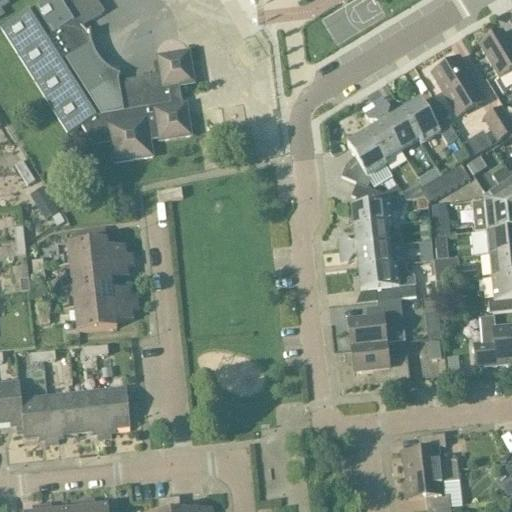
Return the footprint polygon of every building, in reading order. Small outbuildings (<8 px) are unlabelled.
[(46,0),(0,28),(0,31),(66,135),(79,127),(93,147),(105,139),(109,163),(148,158),(145,139),(154,137),(155,141),(187,136),(184,115),(183,104),(173,106),(172,97),(177,96),(176,86),(180,85),(191,84),(186,52),(176,54),(155,57),(158,76),(124,81),(125,84),(124,84),(118,85),(118,81),(119,78),(120,78),(120,77),(119,77),(119,76),(118,76),(117,76),(116,75),(115,75),(114,74),(113,74),(113,73),(112,73),(111,73),(110,72),(109,71),(108,71),(108,70),(107,70),(106,69),(105,68),(104,68),(104,67),(103,66),(102,65),(101,64),(100,63),(99,62),(99,61),(98,61),(98,60),(97,59),(97,58),(96,57),(96,56),(95,56),(95,55),(95,54),(94,53),(94,52),(93,51),(93,50),(92,49),(92,48),(92,47),(92,46),(91,45),(91,44),(91,43),(91,42),(91,41),(91,40),(91,39),(90,38),(90,37),(90,36),(90,35),(90,34),(90,33),(91,32),(89,32),(89,33),(85,32),(81,26),(103,13),(94,0),(46,0)] [(210,0),(228,36),(247,26),(234,0),(210,0)] [(0,4),(0,9),(1,11),(9,5),(6,1),(0,4)] [(511,49),(502,34),(478,48),(498,82),(511,73),(511,49)] [(440,67),(438,73),(432,77),(457,119),(484,103),(458,61),(452,64),(446,63),(440,67)] [(403,114),(423,146),(440,136),(447,147),(457,141),(438,109),(428,115),(420,103),(403,114)] [(386,105),(376,111),(402,153),(418,144),(420,148),(423,146),(403,114),(389,122),(388,119),(390,111),(386,105)] [(497,146),(511,136),(511,126),(502,110),(482,122),(497,146)] [(378,129),(367,136),(384,164),(402,153),(376,111),(364,118),(368,124),(376,126),(378,129)] [(483,133),(462,145),(471,160),(492,147),(483,133)] [(341,180),(356,187),(367,191),(369,185),(366,180),(387,168),(384,164),(367,136),(347,148),(354,159),(351,168),(346,166),(342,178),(341,180)] [(21,163),(14,168),(21,178),(28,174),(22,163),(21,163)] [(454,172),(462,186),(470,182),(461,168),(454,172)] [(511,181),(505,171),(492,180),(499,191),(486,199),(511,210),(511,181)] [(454,172),(447,176),(455,191),(462,186),(454,172)] [(28,174),(21,178),(28,188),(35,184),(28,174)] [(447,176),(440,180),(449,195),(455,191),(447,176)] [(418,181),(420,184),(424,190),(426,189),(431,186),(426,177),(418,181)] [(440,180),(433,184),(442,199),(449,195),(440,180)] [(431,186),(426,189),(435,203),(442,199),(433,184),(431,186)] [(351,210),(354,232),(391,228),(388,200),(367,191),(356,187),(350,200),(361,204),(362,209),(351,210)] [(30,196),(39,211),(51,203),(42,189),(30,196)] [(428,207),(435,203),(426,189),(424,190),(419,193),(428,207)] [(181,191),(157,195),(159,205),(183,201),(181,191)] [(511,230),(511,214),(483,201),(486,233),(511,230)] [(58,213),(51,203),(39,211),(45,221),(58,213)] [(53,220),(58,228),(64,224),(59,216),(53,220)] [(338,242),(340,254),(389,249),(387,229),(392,228),(391,228),(354,232),(355,246),(352,246),(345,241),(338,242)] [(511,230),(486,233),(489,258),(511,255),(511,230)] [(24,243),(23,231),(14,231),(16,244),(24,243)] [(61,284),(62,294),(112,288),(112,282),(130,280),(128,271),(135,270),(133,257),(127,258),(126,248),(108,250),(108,243),(107,243),(105,231),(75,234),(76,247),(57,249),(59,262),(64,261),(65,272),(66,283),(61,284)] [(16,244),(17,256),(26,255),(24,243),(16,244)] [(357,259),(358,273),(404,268),(405,267),(402,247),(389,249),(340,254),(341,267),(348,266),(354,259),(357,259)] [(511,255),(489,258),(491,279),(511,277),(511,255)] [(45,284),(43,263),(32,264),(34,285),(45,284)] [(405,276),(404,268),(358,273),(361,295),(375,294),(376,302),(416,298),(414,280),(405,276)] [(511,277),(491,279),(494,305),(488,305),(489,314),(511,311),(511,277)] [(30,294),(28,282),(20,283),(21,295),(30,294)] [(112,288),(62,294),(63,305),(69,304),(71,326),(66,327),(67,338),(117,332),(117,325),(134,323),(133,314),(140,313),(138,300),(132,301),(131,291),(113,293),(112,288)] [(50,327),(48,306),(37,307),(39,328),(50,327)] [(348,326),(350,350),(386,347),(385,336),(404,334),(401,308),(372,311),(373,323),(348,326)] [(475,370),(496,368),(511,366),(511,329),(494,331),(493,322),(477,324),(480,346),(473,346),(475,370)] [(441,360),(439,344),(430,346),(432,361),(441,360)] [(386,347),(350,350),(354,378),(379,376),(380,388),(409,384),(407,358),(387,361),(386,347)] [(95,359),(108,358),(107,349),(94,350),(95,359)] [(94,350),(82,352),(83,360),(95,359),(94,350)] [(42,365),(55,363),(54,355),(41,356),(42,365)] [(41,356),(29,357),(30,366),(42,365),(41,356)] [(457,360),(447,361),(449,381),(459,380),(457,360)] [(102,371),(103,380),(112,379),(111,371),(102,371)] [(19,384),(0,386),(0,427),(11,426),(11,431),(16,430),(16,435),(23,434),(21,418),(23,418),(21,403),(19,384)] [(126,391),(99,394),(104,443),(112,442),(111,438),(116,437),(116,433),(130,431),(126,391)] [(99,394),(73,397),(77,437),(91,436),(91,440),(97,439),(97,444),(104,443),(99,394)] [(73,397),(46,400),(52,449),(59,448),(59,444),(64,443),(63,439),(77,437),(73,397)] [(46,400),(21,403),(23,418),(21,418),(23,434),(24,443),(38,441),(39,446),(44,445),(44,449),(52,449),(46,400)] [(402,454),(405,476),(458,472),(457,462),(439,464),(437,450),(445,450),(444,437),(418,440),(420,452),(402,454)] [(458,472),(405,476),(408,504),(425,502),(426,511),(451,509),(450,499),(443,500),(441,487),(459,485),(458,472)] [(158,511),(180,511),(180,500),(157,503),(158,511)] [(85,504),(85,511),(107,511),(108,509),(95,510),(95,503),(85,504)]
